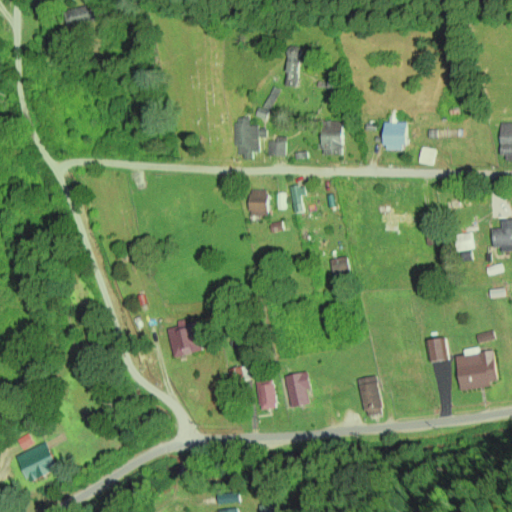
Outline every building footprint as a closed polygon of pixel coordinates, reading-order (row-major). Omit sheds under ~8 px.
[(65,12),(69,29),(97,22),(92,5),(65,12)] [(290,47),(288,94),(315,96),(316,80),(300,79),(302,48),(290,47)] [(344,90),(344,74),(331,74),(331,90),(344,90)] [(280,91),(272,88),(260,118),(268,121),(280,91)] [(239,158),(262,157),(261,131),(251,132),(251,119),(238,119),(239,158)] [(344,121),(322,121),(322,157),(344,157),(344,121)] [(501,159),(511,158),(511,123),(501,124),(501,159)] [(407,152),(407,124),(385,124),(385,152),(407,152)] [(270,140),(270,157),(286,157),(286,140),(270,140)] [(268,217),(268,191),(250,191),(250,217),(268,217)] [(179,219),(180,196),(161,196),(161,219),(179,219)] [(399,226),(416,226),(416,214),(382,214),(382,232),(399,232),(399,226)] [(511,262),(511,220),(493,222),(497,264),(511,262)] [(457,251),(474,250),(473,234),(456,235),(457,251)] [(173,358),(203,354),(198,325),(169,329),(173,358)] [(415,373),(412,330),(403,330),(405,373),(415,373)] [(429,342),(431,363),(447,362),(444,340),(429,342)] [(494,352),(457,357),(462,391),(499,387),(494,352)] [(251,381),(249,368),(241,369),(240,363),(230,364),(233,383),(251,381)] [(285,410),(312,406),(308,374),(280,378),(285,410)] [(367,418),(384,415),(377,377),(360,381),(367,418)] [(278,409),(275,380),(258,382),(261,411),(278,409)] [(16,440),(27,434),(34,444),(24,451),(16,440)] [(31,481),(29,482),(17,458),(46,443),(58,467),(57,468),(59,471),(33,484),(31,481)] [(218,495),(240,491),(242,503),(220,506),(218,495)] [(261,511),(260,505),(274,503),(275,511),(261,511)]
